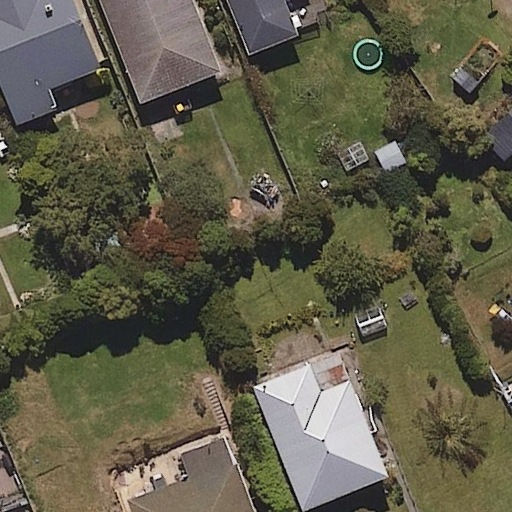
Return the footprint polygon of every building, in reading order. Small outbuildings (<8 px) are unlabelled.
[(0,0),(0,62),(81,31),(69,0),(0,0)] [(97,0),(140,109),(220,78),(189,0),(97,0)] [(285,0),(225,0),(248,59),(299,39),(284,0),(285,0)] [(81,31),(0,62),(0,89),(14,124),(104,89),(81,31)] [(511,157),(511,109),(480,140),(504,165),(511,157)] [(314,511),(387,483),(337,356),(253,389),(301,511),(314,511)] [(259,511),(227,436),(183,455),(193,479),(131,506),(133,511),(259,511)]
